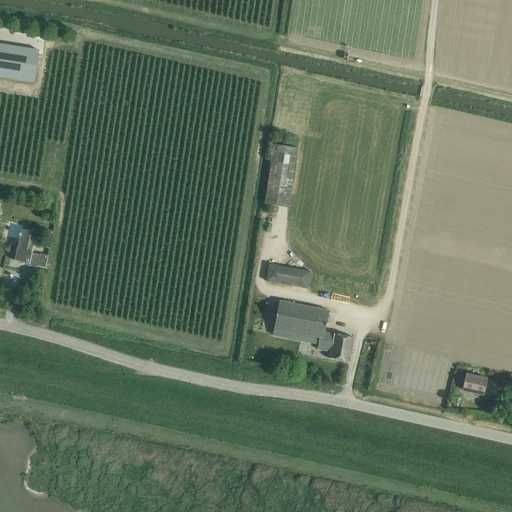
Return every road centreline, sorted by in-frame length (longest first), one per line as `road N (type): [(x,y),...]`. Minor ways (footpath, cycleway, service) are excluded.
road 1 (unclassified): [(511,439),(344,401),(205,381),(0,323)]
road 2 (track): [(361,326),(385,307),(426,98),(435,0)]
